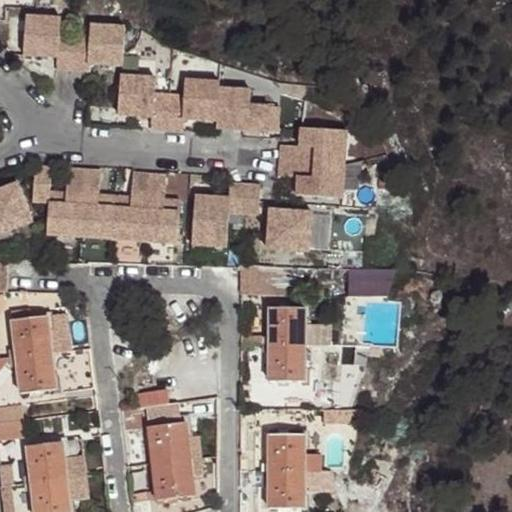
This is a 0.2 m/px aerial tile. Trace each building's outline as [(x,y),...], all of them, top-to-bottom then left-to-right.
[(32,0),(0,0),(0,15),(3,16),(3,0),(14,0),(33,1),(32,0)] [(67,23),(32,22),(30,61),(65,61),(64,75),(81,75),(96,76),(96,67),(131,67),(132,30),(97,29),(97,40),(67,38),(67,23)] [(164,79),(130,78),(129,116),(162,117),(162,130),(195,132),(195,118),(229,120),(228,127),(289,129),(290,103),(262,103),(262,88),(229,86),(230,81),(196,80),(195,95),(180,94),(164,95),(164,79)] [(359,126),(312,124),(312,142),(291,141),(291,158),(290,173),(310,173),(310,192),(356,193),(359,126)] [(64,171),(48,171),(46,209),(62,210),(60,240),(127,242),(191,244),(192,201),(176,201),(178,175),(145,174),(144,199),(129,199),(113,198),(114,174),(97,174),(80,173),(79,198),(63,198),(64,171)] [(242,197),(207,195),(206,244),(242,245),(243,213),(272,214),(273,182),(257,182),(242,181),(242,197)] [(30,190),(0,202),(0,221),(10,244),(46,229),(30,190)] [(332,209),(289,207),(288,247),(331,249),(332,209)] [(8,263),(0,263),(0,290),(7,291),(8,263)] [(388,267),(339,266),(338,292),(376,292),(388,267)] [(294,307),(258,307),(260,380),(295,380),(294,307)] [(28,311),(13,312),(21,393),(57,390),(52,354),(70,352),(68,332),(50,334),(48,316),(29,319),(28,311)] [(66,315),(48,316),(50,334),(68,332),(66,315)] [(167,395),(139,398),(141,413),(169,409),(167,395)] [(0,409),(0,439),(26,438),(23,408),(0,409)] [(257,410),(257,425),(270,425),(270,410),(257,410)] [(141,413),(123,415),(125,433),(142,431),(141,413)] [(147,428),(155,500),(197,495),(189,422),(147,428)] [(296,433),(260,434),(262,508),(297,508),(296,433)] [(62,442),(27,445),(34,511),(69,511),(66,481),(86,479),(82,458),(64,460),(62,442)] [(0,468),(0,496),(2,511),(16,511),(13,487),(17,487),(14,468),(0,468)] [(151,511),(149,492),(133,495),(134,504),(134,511),(151,511)]
